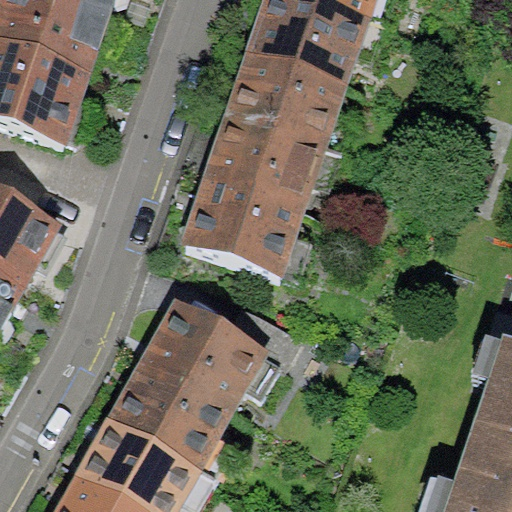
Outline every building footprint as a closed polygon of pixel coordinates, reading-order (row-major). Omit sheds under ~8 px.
[(47,0),(8,0),(0,24),(0,55),(85,84),(89,70),(93,60),(97,61),(110,21),(47,0)] [(47,0),(110,21),(117,0),(47,0)] [(365,30),(365,29),(280,0),(271,0),(271,1),(259,5),(252,25),(259,35),(258,40),(260,41),(256,53),(252,64),(343,95),(352,69),(365,31),(365,30)] [(280,0),(365,29),(384,35),(386,29),(395,3),(396,0),(280,0)] [(80,98),(85,84),(0,55),(0,131),(62,152),(63,147),(74,151),(87,115),(75,112),(80,98)] [(334,120),(343,95),(252,64),(249,74),(245,86),(242,86),(229,126),(322,158),(322,156),(334,120)] [(322,158),(229,126),(215,166),(217,167),(214,176),(210,189),(300,220),(309,195),(321,159),(322,158)] [(291,246),(300,220),(210,189),(206,200),(202,211),(200,211),(186,253),(279,285),(279,282),(291,246)] [(0,284),(20,296),(27,284),(34,272),(44,278),(63,245),(53,239),(55,235),(0,204),(0,284)] [(0,284),(0,339),(11,320),(7,318),(14,307),(20,296),(0,284)] [(154,361),(146,374),(229,422),(243,398),(262,364),(279,374),(279,375),(283,378),(300,346),(258,322),(242,315),(227,342),(178,314),(156,353),(158,354),(154,361)] [(511,511),(511,357),(508,357),(455,511),(511,511)] [(133,393),(111,431),(196,479),(197,478),(197,477),(216,445),(229,422),(146,374),(141,384),(135,394),(133,393)] [(197,479),(196,479),(111,431),(90,467),(92,469),(88,477),(81,489),(121,511),(177,511),(196,480),(197,479)] [(121,511),(81,489),(76,499),(69,509),(67,508),(64,511),(121,511)]
